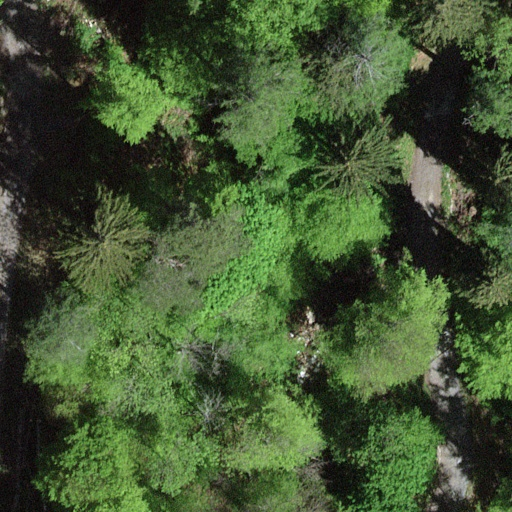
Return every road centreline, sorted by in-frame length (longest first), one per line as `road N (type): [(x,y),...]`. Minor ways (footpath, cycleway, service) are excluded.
road 1 (track): [(440,511),(447,454),(425,217),(450,92),(486,0)]
road 2 (track): [(17,0),(23,92),(0,327)]
